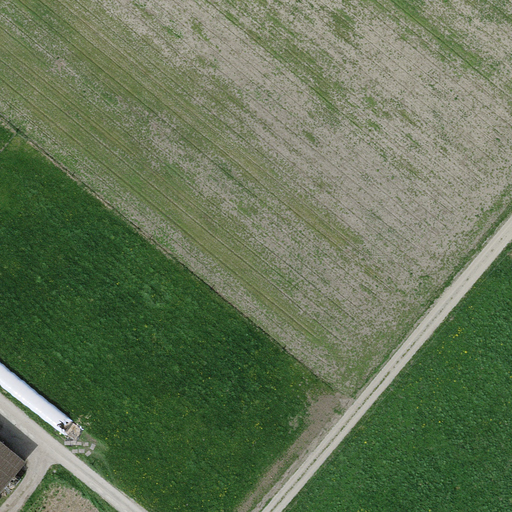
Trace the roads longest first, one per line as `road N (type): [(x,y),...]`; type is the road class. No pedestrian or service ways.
road 1 (track): [(273,511),(511,233)]
road 2 (unclassified): [(0,404),(128,511)]
